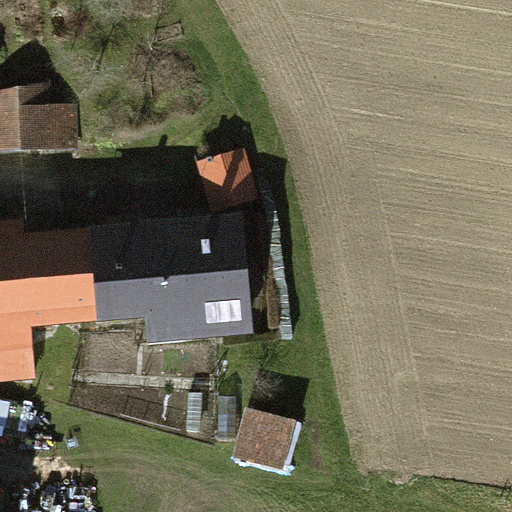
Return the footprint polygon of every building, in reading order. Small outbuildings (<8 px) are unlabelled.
[(56,83),(0,88),(0,146),(94,137),(90,97),(58,101),(56,83)] [(213,212),(261,198),(246,147),(199,160),(213,212)] [(63,320),(58,231),(36,232),(35,219),(0,221),(0,376),(46,374),(43,322),(63,320)] [(58,231),(63,320),(126,317),(127,339),(257,331),(250,220),(58,231)] [(252,401),(240,453),(293,466),(305,413),(252,401)]
